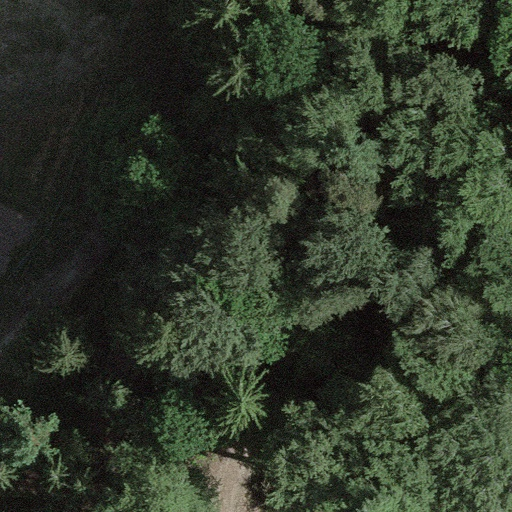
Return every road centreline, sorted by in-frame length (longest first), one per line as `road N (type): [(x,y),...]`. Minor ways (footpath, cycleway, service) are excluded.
road 1 (track): [(343,0),(339,124),(227,511)]
road 2 (track): [(378,511),(511,445)]
